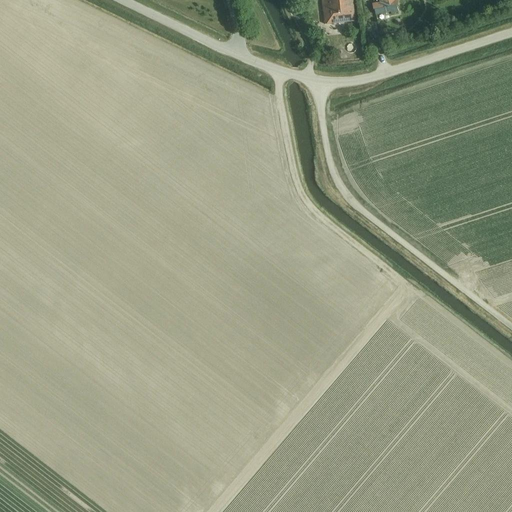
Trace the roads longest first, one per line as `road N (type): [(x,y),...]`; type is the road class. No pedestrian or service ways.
road 1 (unclassified): [(511,328),(350,202),(331,172),(318,80)]
road 2 (track): [(404,287),(310,204),(276,70)]
road 3 (unclassified): [(318,80),(276,70),(124,0)]
road 4 (unclassified): [(318,80),(355,82),(511,33)]
